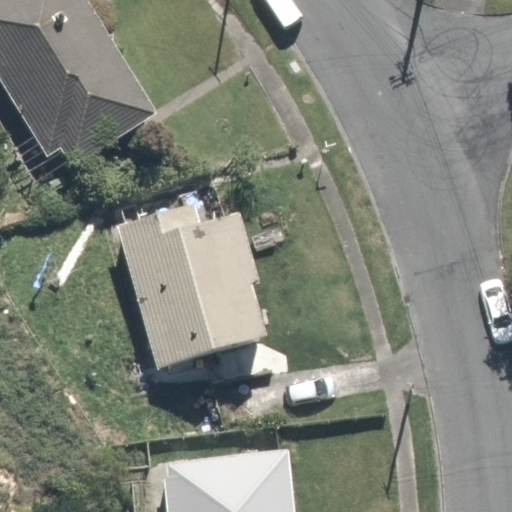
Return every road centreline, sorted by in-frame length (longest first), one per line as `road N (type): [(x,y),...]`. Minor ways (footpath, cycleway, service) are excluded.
road 1 (residential): [(401,115),(461,302),(493,455),(492,511)]
road 2 (residential): [(329,0),(401,115)]
road 3 (residential): [(511,64),(401,115)]
